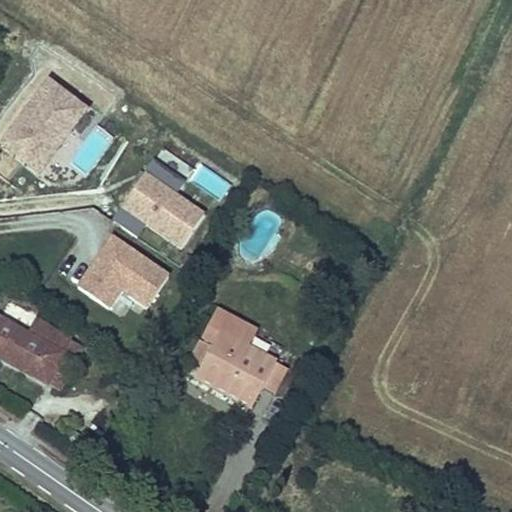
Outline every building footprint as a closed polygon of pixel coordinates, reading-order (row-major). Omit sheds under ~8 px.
[(90,104),(48,73),(0,137),(0,144),(39,173),(90,104)] [(94,125),(70,162),(90,175),(114,138),(94,125)] [(152,156),(144,167),(177,190),(185,179),(152,156)] [(179,246),(204,209),(177,190),(144,167),(118,204),(146,223),(179,246)] [(146,223),(118,204),(108,219),(135,238),(146,223)] [(167,268),(109,231),(74,285),(107,306),(119,287),(144,304),(167,268)] [(216,305),(198,341),(209,347),(220,326),(249,341),(257,326),(216,305)] [(36,314),(27,330),(0,314),(0,354),(58,387),(83,341),(36,314)] [(249,341),(220,326),(209,347),(201,363),(194,378),(251,407),(261,387),(273,393),(286,368),(274,362),(278,355),(249,341)] [(190,357),(201,363),(209,347),(198,341),(190,357)]
